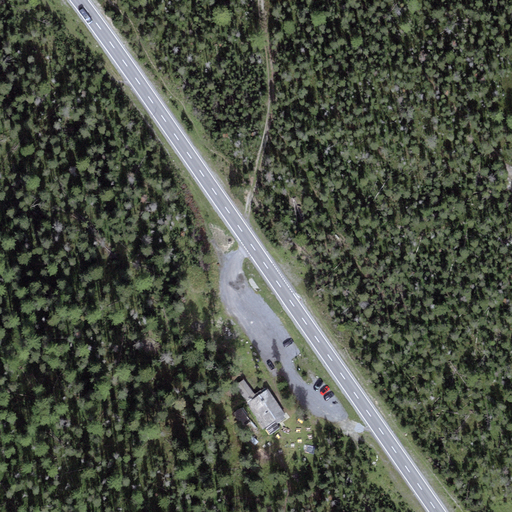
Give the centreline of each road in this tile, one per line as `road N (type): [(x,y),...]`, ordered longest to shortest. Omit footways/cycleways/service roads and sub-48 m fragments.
road 1 (primary): [(79,0),(437,511)]
road 2 (track): [(239,227),(269,113),(260,0)]
